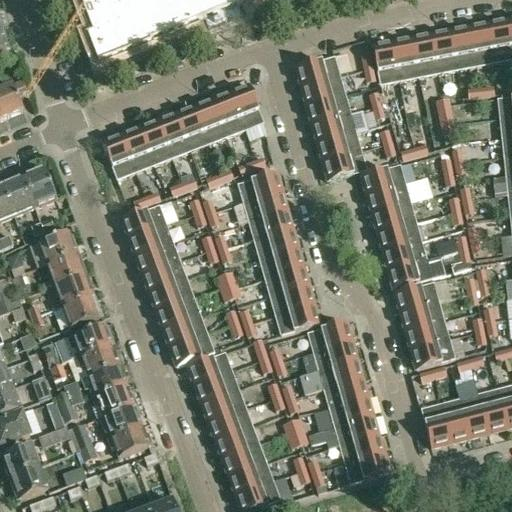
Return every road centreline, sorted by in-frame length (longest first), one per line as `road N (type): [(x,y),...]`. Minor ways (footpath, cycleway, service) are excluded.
road 1 (residential): [(267,48),(326,260),(370,308),(417,471),(426,485),(511,464)]
road 2 (residential): [(205,511),(63,128)]
road 3 (residential): [(63,128),(267,48)]
road 4 (residential): [(267,48),(467,0)]
road 5 (residential): [(63,128),(23,0)]
